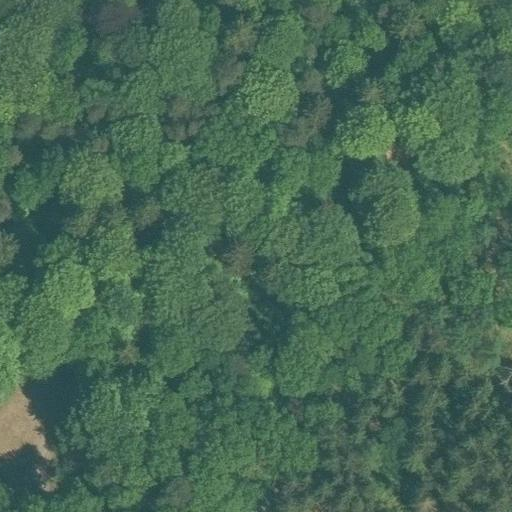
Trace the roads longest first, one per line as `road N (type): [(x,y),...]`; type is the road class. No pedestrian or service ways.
road 1 (track): [(0,129),(361,311)]
road 2 (track): [(511,98),(361,311)]
road 3 (track): [(361,311),(201,511)]
